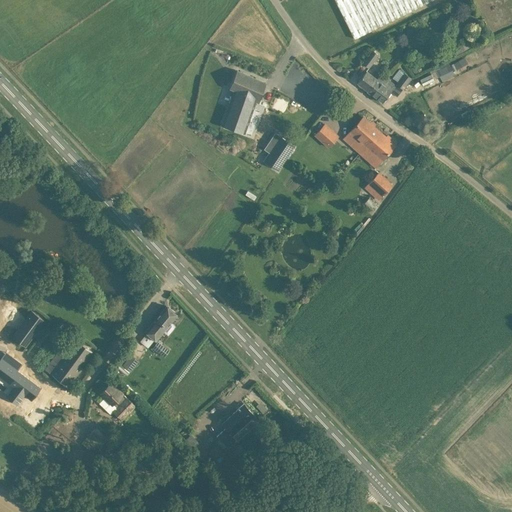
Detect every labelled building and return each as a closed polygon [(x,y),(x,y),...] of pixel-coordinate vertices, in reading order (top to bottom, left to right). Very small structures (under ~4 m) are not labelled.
[(334,0),(354,38),(363,34),(431,0),(334,0)] [(402,31),(409,36),(412,31),(405,26),(402,31)] [(462,45),(451,50),(454,56),(469,48),(467,43),(462,45)] [(372,50),(362,63),(369,68),(378,55),(372,50)] [(459,60),(462,67),(468,63),(465,57),(459,60)] [(462,67),(459,60),(453,63),(456,70),(462,67)] [(435,68),(436,69),(439,75),(441,80),(454,74),(448,63),(448,62),(435,68)] [(393,77),(399,81),(396,84),(402,89),(411,78),(399,69),(393,77)] [(266,83),(261,81),(237,70),(230,88),(234,89),(222,123),(245,132),(256,101),(259,102),(266,83)] [(357,82),(371,93),(384,77),(380,73),(376,78),(366,71),(357,82)] [(433,78),(431,73),(420,79),(423,85),(434,79),(433,78)] [(384,77),(371,93),(382,102),(395,85),(384,77)] [(349,132),(365,146),(370,140),(372,141),(380,132),(363,117),(349,132)] [(424,118),(414,118),(414,126),(424,126),(424,118)] [(325,124),(315,135),(328,147),(338,136),(325,124)] [(370,140),(365,146),(381,161),(395,145),(380,132),(372,141),(370,140)] [(280,136),(264,160),(278,170),(294,146),(280,136)] [(368,183),(382,195),(391,185),(378,173),(368,183)] [(166,305),(145,331),(156,340),(177,314),(166,305)] [(26,345),(45,319),(32,310),(13,336),(26,345)] [(92,351),(77,340),(67,354),(60,349),(45,369),(67,385),(92,351)] [(157,352),(158,351),(163,345),(158,340),(152,348),(157,352)] [(31,403),(40,391),(17,374),(22,367),(12,360),(0,374),(0,379),(13,390),(6,400),(17,408),(24,398),(31,403)] [(130,372),(120,364),(117,368),(126,376),(130,372)] [(121,419),(134,405),(117,387),(115,388),(110,383),(106,387),(104,387),(101,390),(101,392),(100,392),(105,397),(99,403),(110,414),(113,411),(121,419)] [(215,443),(222,451),(224,453),(237,440),(233,435),(254,415),(243,403),(222,423),(226,427),(221,431),(225,435),(215,443)] [(107,437),(97,427),(89,434),(100,445),(107,437)] [(184,439),(202,458),(208,452),(190,433),(184,439)] [(102,451),(98,447),(93,451),(98,455),(102,451)] [(180,454),(176,457),(180,462),(184,458),(180,454)] [(21,479),(17,475),(12,482),(17,485),(21,479)] [(44,501),(41,505),(49,511),(52,506),(44,501)]
